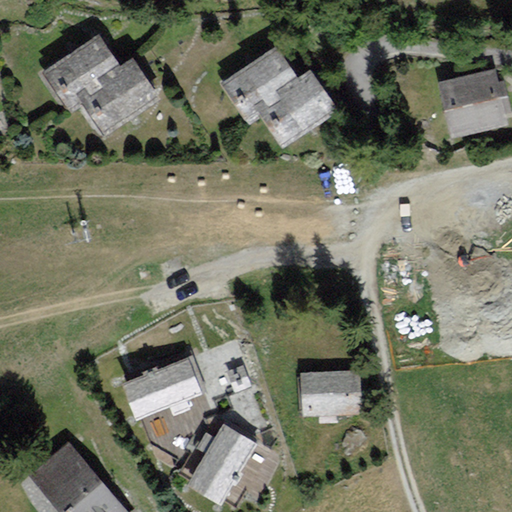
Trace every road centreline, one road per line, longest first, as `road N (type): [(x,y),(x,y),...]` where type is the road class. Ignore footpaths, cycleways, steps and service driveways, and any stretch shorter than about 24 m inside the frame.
road 1 (track): [(419,511),(398,446),(362,252)]
road 2 (track): [(362,252),(255,255),(160,297)]
